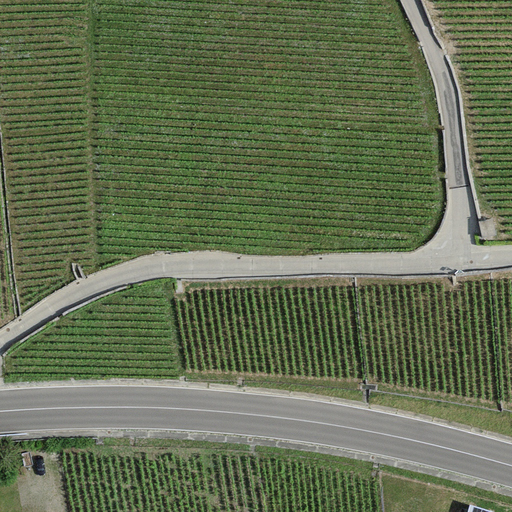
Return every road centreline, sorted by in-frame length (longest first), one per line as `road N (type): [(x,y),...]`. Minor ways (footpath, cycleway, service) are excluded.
road 1 (primary): [(0,411),(140,407),(261,415),(511,465)]
road 2 (track): [(0,343),(121,275),(194,263),(418,264),(450,251)]
road 3 (track): [(411,0),(452,97),(462,230),(450,251)]
